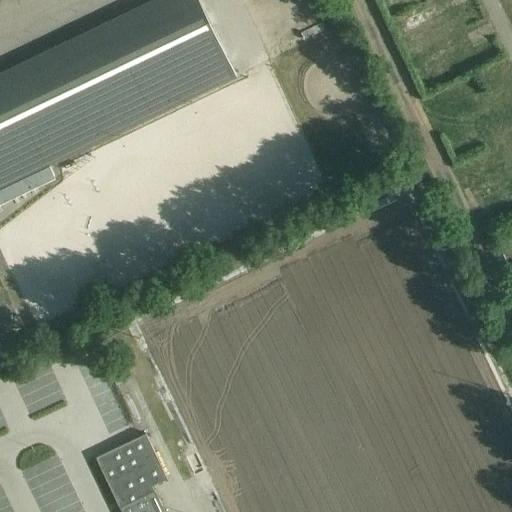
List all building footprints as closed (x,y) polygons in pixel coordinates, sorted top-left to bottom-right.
[(0,202),(55,176),(49,164),(236,74),(200,0),(149,0),(0,71),(0,202)] [(376,0),(375,1),(384,20),(409,9),(404,0),(376,0)] [(408,23),(389,35),(399,51),(418,39),(408,23)] [(405,57),(417,87),(439,79),(427,49),(405,57)] [(477,100),(454,108),(457,118),(481,111),(477,100)] [(477,147),(458,146),(457,160),(475,162),(477,147)] [(472,167),(485,197),(504,188),(491,158),(472,167)] [(115,447),(96,456),(97,458),(118,502),(120,506),(122,511),(165,511),(152,485),(168,477),(146,432),(137,436),(115,447)]
